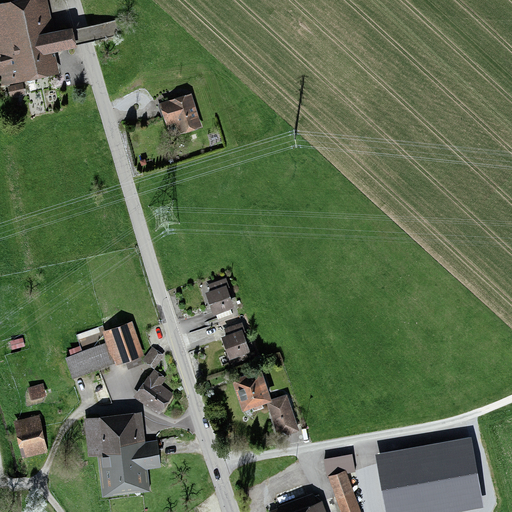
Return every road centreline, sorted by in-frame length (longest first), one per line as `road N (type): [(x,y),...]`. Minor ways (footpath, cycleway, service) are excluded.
road 1 (tertiary): [(233,511),(67,0)]
road 2 (track): [(216,462),(456,422),(511,397)]
